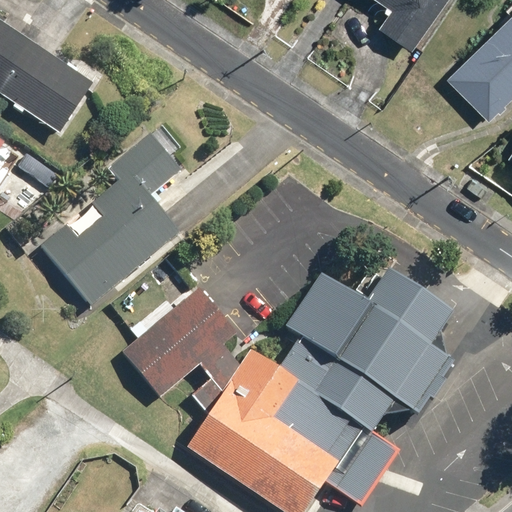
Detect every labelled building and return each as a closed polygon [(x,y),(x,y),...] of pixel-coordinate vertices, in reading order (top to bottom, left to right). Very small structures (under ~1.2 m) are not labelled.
[(444,0),(378,0),(391,8),(378,29),(413,50),(444,0)] [(511,13),(448,79),(491,120),(511,98),(511,13)] [(0,24),(0,94),(60,134),(92,86),(36,49),(0,24)] [(117,183),(41,245),(92,308),(181,235),(169,220),(150,198),(183,171),(152,134),(107,171),(117,183)] [(211,418),(187,451),(277,511),(309,511),(332,481),(336,485),(333,488),(361,508),(399,453),(374,436),(397,402),(421,419),(432,402),(436,405),(449,385),(445,383),(457,366),(433,351),(456,317),(390,273),(369,305),(323,277),(287,329),(302,340),(283,371),(251,352),(241,367),(225,349),(238,337),(202,291),(126,352),(164,399),(204,367),(215,380),(194,398),(211,418)]
